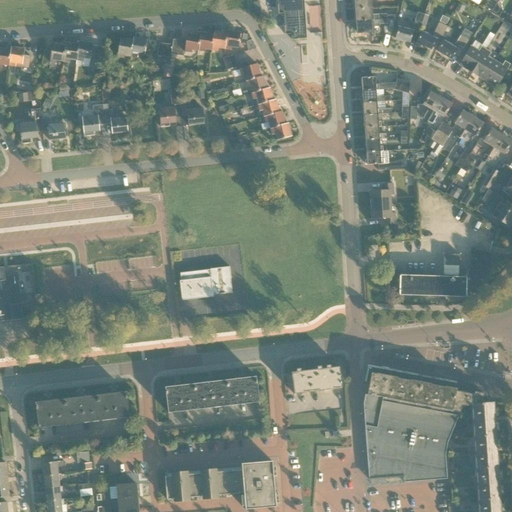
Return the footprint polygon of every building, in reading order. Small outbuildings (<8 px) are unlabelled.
[(277,0),(278,6),(278,14),(284,14),(285,27),(284,27),(285,35),(291,34),(292,40),(298,39),(300,39),(306,39),(303,0),(277,0)] [(356,0),(357,9),(372,8),(371,0),(356,0)] [(499,10),(498,3),(499,0),(490,0),(486,8),(496,14),(499,10)] [(455,11),(461,13),(464,7),(459,4),(455,11)] [(357,21),(387,19),(395,19),(396,15),(379,16),(379,15),(373,15),(372,8),(357,9),(357,21)] [(418,33),(420,27),(423,14),(418,13),(415,23),(410,30),(399,27),(395,39),(410,43),(413,32),(418,33)] [(420,27),(425,28),(429,16),(423,14),(420,27)] [(449,19),(442,16),(439,22),(446,25),(449,19)] [(387,19),(357,21),(358,34),(374,33),(373,27),(380,27),(379,24),(384,24),(385,33),(391,35),(395,19),(387,19)] [(438,35),(442,37),(447,26),(439,23),(432,37),(422,32),(417,44),(431,50),(438,35)] [(438,52),(451,60),(460,46),(463,48),(472,34),(465,29),(454,47),(444,41),(438,52)] [(238,48),(240,33),(227,31),(227,34),(225,46),(238,48)] [(227,34),(214,32),(213,35),(214,35),(212,47),(225,49),(225,46),(227,34)] [(214,35),(213,35),(201,33),(200,36),(199,48),(211,50),(212,47),(214,35)] [(481,47),(485,49),(492,39),(491,39),(494,35),(490,33),(481,47)] [(200,36),(187,34),(186,42),(173,40),(172,45),(173,45),(171,54),(184,56),(185,52),(192,53),(192,51),(199,52),(199,48),(200,36)] [(144,56),(147,41),(133,38),(133,41),(131,54),(132,54),(144,56)] [(133,41),(120,39),(117,58),(124,59),(124,56),(131,57),(132,54),(131,54),(133,41)] [(90,60),(92,45),(79,43),(78,46),(79,46),(77,58),(77,61),(76,65),(82,66),(83,59),(90,60)] [(164,57),(166,44),(159,43),(157,56),(164,57)] [(79,46),(78,46),(66,44),(65,47),(66,47),(64,59),(77,61),(77,58),(79,46)] [(173,45),(172,45),(166,44),(164,57),(171,58),(171,54),(173,45)] [(66,47),(65,47),(53,45),(51,52),(44,50),(41,64),(49,66),(50,64),(56,65),(57,61),(63,62),(64,59),(66,47)] [(105,47),(98,46),(95,60),(102,62),(105,47)] [(472,73),(486,50),(485,49),(481,47),(479,52),(471,47),(460,65),(472,73)] [(23,55),(24,50),(11,48),(11,51),(8,66),(28,69),(30,57),(23,55)] [(11,51),(0,49),(0,67),(2,68),(2,65),(8,66),(11,51)] [(484,80),(495,62),(488,58),(491,53),(486,50),(472,73),(484,80)] [(225,64),(236,61),(234,56),(223,58),(225,64)] [(236,61),(225,64),(226,70),(237,67),(236,61)] [(496,88),(510,65),(505,62),(502,66),(495,62),(484,80),(496,88)] [(261,77),(260,77),(257,65),(240,69),(240,70),(243,69),(246,82),(249,81),(261,77)] [(201,77),(202,83),(210,81),(209,75),(201,77)] [(267,89),(263,76),(260,77),(261,77),(249,81),(252,94),(255,93),(267,89)] [(376,90),(394,89),(395,83),(378,84),(378,85),(376,85),(375,77),(361,78),(362,91),(376,90)] [(400,92),(403,81),(397,79),(395,83),(394,89),(393,90),(400,92)] [(409,94),(409,83),(403,81),(400,92),(409,94)] [(108,86),(101,87),(103,100),(110,99),(108,86)] [(321,95),(322,87),(312,86),(311,99),(319,100),(319,95),(321,95)] [(226,88),(213,92),(215,99),(228,96),(226,88)] [(273,101),(270,88),(267,89),(255,93),(259,105),(261,105),(261,104),(273,101)] [(377,97),(376,90),(362,91),(363,103),(385,101),(385,102),(391,102),(391,96),(377,97)] [(180,104),(179,91),(170,92),(172,108),(159,109),(161,128),(170,127),(169,124),(176,123),(176,117),(182,117),(180,104)] [(27,93),(18,94),(19,103),(27,102),(28,102),(27,93)] [(428,121),(441,99),(430,93),(423,105),(431,109),(429,112),(427,111),(423,119),(428,121)] [(46,99),(43,106),(50,109),(53,101),(46,99)] [(436,112),(439,114),(444,117),(451,105),(441,99),(428,121),(433,124),(437,116),(434,115),(436,112)] [(279,113),(279,112),(276,100),(273,101),(261,104),(261,105),(265,117),(268,117),(268,116),(279,113)] [(180,104),(182,117),(188,116),(189,126),(205,124),(203,109),(191,110),(190,101),(186,102),(186,103),(180,104)] [(385,109),(385,102),(385,101),(363,103),(364,115),(378,114),(378,115),(392,114),(391,109),(385,109)] [(220,111),(228,109),(226,102),(218,103),(220,111)] [(103,111),(103,105),(100,105),(93,106),(94,116),(82,118),(84,133),(100,131),(99,126),(105,125),(103,111)] [(43,131),(42,120),(41,112),(35,112),(34,109),(28,110),(29,119),(31,119),(32,123),(20,124),(21,140),(22,140),(22,144),(31,143),(31,138),(37,137),(37,138),(38,138),(37,132),(43,131)] [(103,111),(105,125),(111,124),(112,134),(128,132),(126,117),(110,119),(109,110),(103,111)] [(460,139),(473,118),(462,111),(455,124),(463,129),(461,132),(459,131),(456,136),(460,139)] [(286,125),(285,124),(282,112),(279,112),(279,113),(268,116),(268,117),(271,129),(274,128),(286,125)] [(378,122),(378,115),(378,114),(364,115),(365,128),(379,127),(381,127),(381,122),(378,122)] [(475,136),(483,124),(473,118),(460,139),(463,141),(467,136),(465,135),(467,132),(475,136)] [(42,120),(43,131),(49,131),(50,141),(66,139),(64,124),(48,125),(48,119),(42,120)] [(277,141),(292,137),(288,124),(285,124),(286,125),(274,128),(277,141)] [(379,134),(379,127),(365,128),(366,140),(380,139),(380,140),(382,139),(382,134),(379,134)] [(488,157),(502,136),(492,129),(484,142),(492,147),(490,150),(488,149),(485,154),(488,157)] [(431,140),(436,143),(442,133),(437,130),(431,140)] [(436,143),(442,147),(448,137),(442,133),(436,143)] [(504,154),(511,142),(502,136),(488,157),(492,159),(495,153),(494,153),(496,149),(504,154)] [(380,147),(380,140),(380,139),(366,140),(367,153),(380,152),(383,152),(383,146),(380,147)] [(437,155),(442,147),(436,143),(433,148),(428,156),(432,158),(432,157),(434,158),(435,155),(437,155)] [(380,152),(367,153),(367,165),(378,164),(379,170),(402,169),(401,162),(389,163),(388,151),(383,152),(380,152)] [(461,169),(469,156),(463,152),(455,165),(461,169)] [(469,156),(461,169),(466,172),(474,159),(469,156)] [(511,169),(504,164),(500,171),(511,178),(505,189),(511,192),(508,196),(511,197),(511,169)] [(416,174),(418,169),(412,166),(410,171),(416,174)] [(480,190),(485,193),(499,172),(493,169),(480,190)] [(371,206),(390,204),(389,195),(393,195),(392,184),(382,185),(382,191),(370,192),(371,206)] [(449,195),(457,200),(462,191),(454,186),(449,195)] [(474,193),(467,189),(460,202),(466,206),(474,193)] [(500,203),(495,210),(491,216),(507,225),(511,217),(511,209),(504,205),(507,201),(488,189),(485,194),(500,203)] [(390,204),(371,206),(371,219),(384,219),(384,225),(395,224),(394,214),(391,214),(390,204)] [(444,277),(424,277),(400,276),(400,270),(387,271),(387,278),(400,278),(399,295),(466,297),(466,282),(475,282),(477,278),(484,281),(492,254),(475,250),(468,276),(458,275),(459,265),(460,254),(444,254),(443,265),(444,265),(444,277)] [(0,281),(1,281),(2,290),(0,290),(0,321),(23,319),(18,274),(5,276),(4,267),(0,267),(0,281)] [(230,267),(179,273),(179,276),(180,275),(181,281),(179,281),(180,287),(182,286),(184,299),(208,296),(208,298),(214,297),(214,296),(214,295),(216,295),(219,295),(219,294),(222,294),(222,295),(226,294),(231,293),(231,294),(233,293),(230,267)] [(312,392),(325,391),(325,390),(342,388),(340,367),(309,371),(312,392)] [(364,400),(363,403),(363,405),(364,411),(364,421),(365,430),(368,467),(369,479),(370,479),(370,480),(403,477),(403,483),(447,479),(446,455),(448,443),(454,428),(456,423),(458,418),(460,413),(462,406),(472,406),(479,405),(484,404),(483,395),(455,389),(438,386),(421,383),(404,380),(387,376),(387,373),(373,370),(368,395),(365,394),(364,400)] [(294,394),(295,394),(312,392),(309,371),(292,373),(294,394)] [(231,406),(245,404),(259,402),(256,377),(228,380),(231,406)] [(197,410),(211,408),(231,406),(228,380),(194,384),(197,410)] [(168,413),(169,413),(197,410),(194,384),(165,388),(168,413)] [(101,421),(115,419),(130,418),(127,392),(98,395),(101,421)] [(67,425),(81,423),(101,421),(98,395),(64,399),(67,425)] [(38,428),(67,425),(64,399),(35,403),(38,428)] [(474,437),(481,437),(496,436),(496,432),(500,432),(499,423),(496,422),(495,422),(494,417),(496,417),(499,416),(498,408),(494,407),(494,404),(484,404),(479,405),(472,406),(474,437)] [(497,454),(496,449),(498,449),(501,448),(500,439),(496,439),(496,436),(481,437),(474,437),(476,469),(498,467),(498,464),(502,463),(501,455),(498,454),(497,454)] [(77,453),(78,463),(90,462),(89,452),(77,453)] [(58,475),(58,474),(57,467),(64,466),(64,461),(43,463),(44,476),(58,475)] [(0,497),(9,497),(6,462),(0,462),(0,497)] [(245,510),(276,507),(272,462),(241,464),(242,470),(244,491),(245,510)] [(499,485),(499,481),(503,480),(502,471),(498,470),(498,467),(476,469),(478,501),(500,499),(500,496),(504,495),(503,486),(500,485),(499,485)] [(223,472),(225,495),(240,494),(240,491),(244,491),(242,470),(223,472)] [(210,496),(225,495),(223,472),(208,473),(210,496)] [(196,497),(210,496),(208,473),(194,474),(196,497)] [(59,487),(59,480),(61,479),(61,474),(58,474),(58,475),(44,476),(45,489),(59,487)] [(182,499),(196,497),(194,474),(180,475),(182,499)] [(167,500),(182,499),(180,475),(165,477),(167,500)] [(117,486),(118,499),(138,497),(137,484),(117,486)] [(61,500),(60,492),(63,492),(62,487),(59,487),(45,489),(47,501),(61,500)] [(138,497),(118,499),(119,511),(139,510),(138,497)] [(66,504),(64,505),(64,499),(61,500),(47,501),(47,511),(65,511),(66,511),(66,504)] [(501,503),(500,499),(478,501),(478,511),(502,511),(505,511),(504,503),(501,503)] [(0,511),(8,511),(7,502),(0,502),(0,511)]
